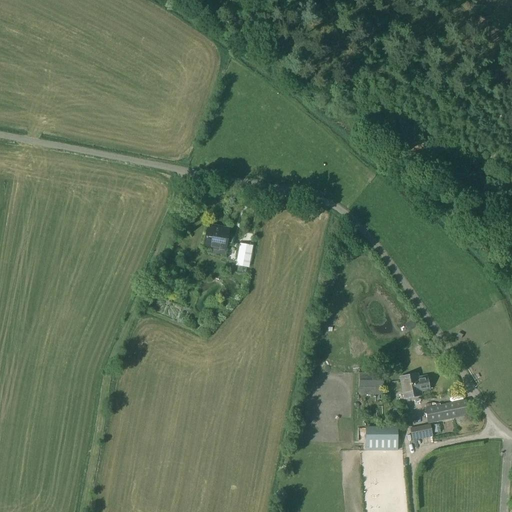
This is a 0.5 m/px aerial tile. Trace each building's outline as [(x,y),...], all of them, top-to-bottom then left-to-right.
[(212,253),(224,255),(225,250),(225,251),(226,243),(231,244),(231,243),(231,242),(231,238),(227,237),(229,230),(208,226),(204,247),(213,248),(212,253)] [(240,245),(236,265),(248,268),(252,247),(240,245)] [(185,248),(181,271),(196,273),(200,251),(185,248)] [(194,278),(223,287),(226,276),(197,268),(194,278)] [(413,320),(404,325),(409,332),(417,326),(413,320)] [(358,387),(363,388),(383,388),(383,373),(359,373),(358,387)] [(421,374),(402,378),(407,401),(425,397),(424,392),(433,390),(430,376),(422,378),(421,374)] [(468,415),(465,400),(425,408),(428,423),(468,415)] [(430,425),(410,429),(411,441),(432,437),(430,425)] [(396,429),(366,430),(366,433),(371,433),(371,435),(366,435),(366,451),(396,451),(396,429)]
